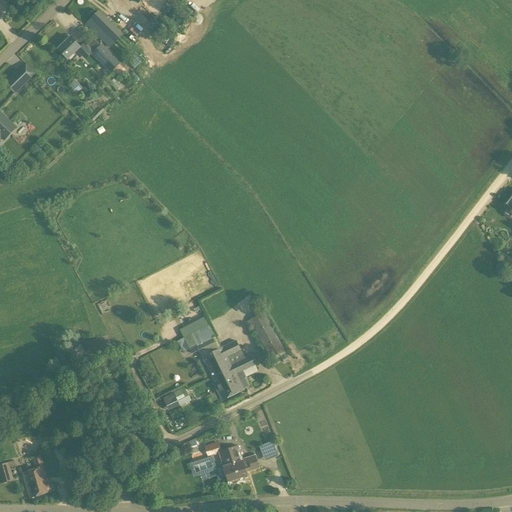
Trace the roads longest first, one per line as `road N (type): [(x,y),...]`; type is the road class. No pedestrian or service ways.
road 1 (unclassified): [(169,511),(277,501),(511,500)]
road 2 (track): [(307,374),(384,318),(511,164)]
road 3 (unclassified): [(122,511),(133,463),(307,374)]
